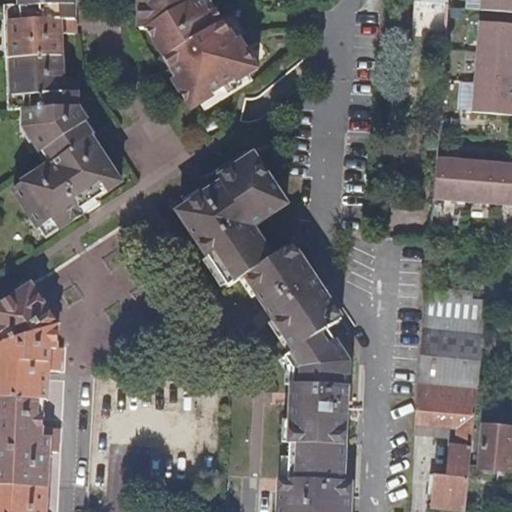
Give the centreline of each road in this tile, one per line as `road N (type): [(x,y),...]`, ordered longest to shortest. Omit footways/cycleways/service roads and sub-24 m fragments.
road 1 (unclassified): [(378,511),(389,333),(318,234),(339,16)]
road 2 (unclassified): [(165,255),(85,315),(72,511)]
road 3 (unclassified): [(165,255),(139,213),(172,178),(105,32),(106,0)]
road 4 (unclassified): [(247,511),(248,373),(165,255)]
